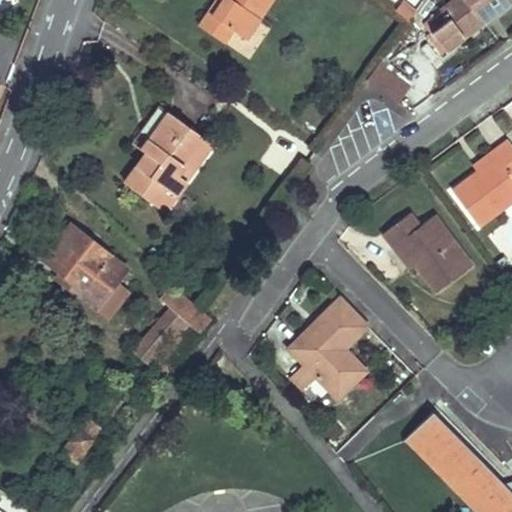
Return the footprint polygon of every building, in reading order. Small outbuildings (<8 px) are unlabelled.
[(213,0),(197,25),(223,42),(231,29),(212,16),(222,0),(213,0)] [(222,0),(212,16),(231,29),(245,38),(270,0),(222,0)] [(390,0),(412,15),(422,0),(390,0)] [(454,0),(442,9),(444,12),(450,19),(439,27),(431,33),(445,51),(463,37),(460,33),(480,18),(483,22),(498,11),(489,0),(454,0)] [(509,2),(507,0),(489,0),(498,11),(509,2)] [(450,19),(444,12),(433,20),(439,27),(450,19)] [(376,65),(364,82),(395,104),(407,88),(376,65)] [(184,183),(175,176),(202,139),(168,113),(141,150),(147,154),(125,183),(163,211),(184,183)] [(184,183),(211,145),(202,139),(175,176),(184,183)] [(496,150),(500,156),(478,173),(452,192),(478,227),(511,202),(511,145),(508,140),(496,150)] [(474,166),(478,173),(500,156),(496,150),(474,166)] [(409,212),(383,232),(394,247),(403,240),(419,261),(415,264),(437,293),(472,266),(434,215),(420,226),(409,212)] [(44,259),(59,270),(66,276),(61,282),(60,291),(72,299),(81,296),(95,307),(125,268),(69,226),(44,259)] [(394,247),(409,268),(415,264),(419,261),(403,240),(394,247)] [(54,277),(61,282),(66,276),(59,270),(54,277)] [(179,314),(151,347),(173,365),(211,321),(170,287),(160,299),(179,314)] [(368,328),(340,299),(315,322),(319,326),(302,342),(298,338),(287,348),(303,364),(291,376),(303,388),(314,377),(326,390),(356,361),(345,350),(368,328)] [(315,322),(298,338),(302,342),(319,326),(315,322)] [(151,347),(144,355),(167,374),(173,365),(151,347)] [(338,402),(367,373),(356,361),(326,390),(338,402)] [(511,511),(511,493),(503,484),(433,412),(404,439),(476,511),(511,511)] [(75,459),(98,429),(86,420),(63,450),(75,459)] [(333,421),(324,429),(331,437),(340,429),(333,421)] [(340,429),(331,437),(335,440),(344,432),(340,429)] [(511,481),(503,484),(511,493),(511,481)]
